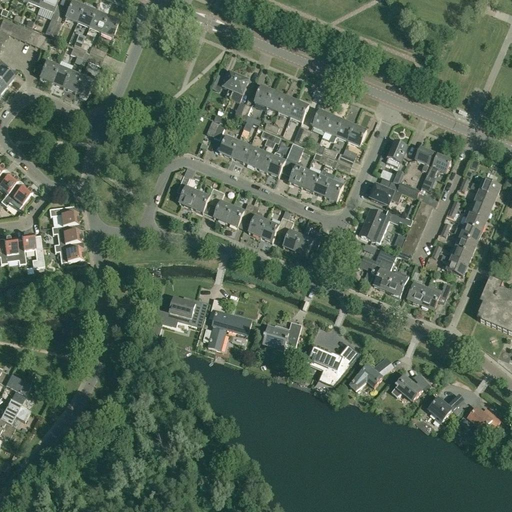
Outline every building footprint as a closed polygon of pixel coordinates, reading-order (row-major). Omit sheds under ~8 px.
[(40,10),(44,0),(29,0),(27,5),(40,10)] [(59,0),(44,0),(40,10),(53,16),(59,0)] [(84,9),(72,4),(65,21),(77,26),(84,9)] [(96,14),(95,14),(91,12),(92,11),(91,9),(86,7),(84,8),(84,9),(77,26),(88,31),(96,14)] [(107,19),(103,17),(104,16),(103,14),(98,12),(96,13),(95,14),(96,14),(88,31),(100,36),(107,19)] [(112,41),(115,33),(119,24),(107,19),(100,36),(112,41)] [(0,30),(9,38),(14,26),(3,22),(0,28),(0,30)] [(55,28),(51,38),(56,40),(62,26),(57,24),(55,28)] [(15,40),(20,29),(14,26),(9,38),(15,40)] [(50,26),(46,36),(51,38),(55,28),(50,26)] [(20,42),(25,31),(20,29),(15,40),(20,42)] [(0,37),(6,42),(9,38),(0,30),(0,37)] [(25,44),(30,33),(25,31),(20,42),(25,44)] [(30,47),(35,35),(30,33),(25,44),(30,47)] [(35,49),(40,37),(35,35),(30,47),(35,49)] [(41,51),(46,39),(40,37),(35,49),(41,51)] [(46,53),(51,42),(46,39),(41,51),(46,53)] [(82,45),(80,50),(86,53),(89,47),(82,45)] [(106,55),(92,49),(90,54),(104,60),(106,55)] [(79,53),(76,59),(83,62),(85,56),(79,53)] [(103,63),(88,58),(86,63),(100,69),(103,63)] [(51,86),(58,69),(46,64),(39,81),(51,86)] [(70,74),(58,69),(51,86),(63,91),(70,74)] [(0,70),(0,85),(7,91),(15,81),(1,70),(0,70)] [(70,74),(63,91),(75,96),(82,79),(70,74)] [(230,101),(239,79),(230,75),(224,90),(229,92),(226,100),(230,101)] [(82,79),(75,96),(87,101),(90,93),(95,95),(101,81),(95,79),(93,84),(82,79)] [(240,104),(245,93),(249,83),(239,79),(230,101),(240,106),(234,119),(240,121),(246,107),(240,104)] [(266,110),(274,94),(262,89),(255,105),(266,110)] [(278,115),(286,99),(274,94),(266,110),(278,115)] [(290,120),(297,104),(286,99),(278,115),(290,120)] [(302,125),(305,118),(309,109),(297,104),(290,120),(302,125)] [(246,107),(240,121),(246,124),(252,109),(246,107)] [(325,135),(332,118),(320,113),(313,130),(325,135)] [(336,140),(343,123),(332,118),(325,135),(336,140)] [(207,137),(215,140),(220,127),(213,123),(207,137)] [(348,145),(355,128),(343,123),(336,140),(348,145)] [(220,142),(226,128),(221,126),(220,127),(215,140),(220,142)] [(252,130),(252,129),(252,128),(246,126),(245,127),(243,132),(249,134),(250,135),(252,130)] [(273,128),(271,133),(278,136),(280,131),(273,128)] [(355,128),(348,145),(360,150),(367,133),(355,128)] [(300,146),(306,131),(301,129),(295,143),(300,146)] [(293,134),(286,131),(284,136),(283,138),(291,142),(292,142),(294,137),(295,135),(293,134)] [(306,131),(300,146),(305,148),(311,133),(306,131)] [(270,136),(267,141),(274,144),(276,139),(270,136)] [(231,161),(239,144),(227,139),(220,156),(231,161)] [(243,166),(250,149),(239,144),(231,161),(243,166)] [(398,170),(400,165),(401,166),(407,150),(394,145),(388,160),(387,165),(398,170)] [(293,146),(287,161),(293,163),(299,148),(293,146)] [(329,158),(331,152),(333,149),(327,146),(323,156),(329,158)] [(298,165),(290,185),(301,190),(309,173),(302,171),(303,167),(299,165),(304,151),(299,148),(293,163),(298,165)] [(255,171),(262,154),(250,149),(243,166),(255,171)] [(426,174),(434,156),(434,157),(435,154),(434,153),(434,154),(430,152),(429,154),(420,150),(415,162),(425,166),(422,172),(426,174)] [(331,152),(329,158),(336,161),(338,156),(331,152)] [(274,159),(262,154),(255,171),(267,176),(274,159)] [(274,159),(267,176),(279,181),(286,164),(279,161),(281,157),(275,155),(274,159)] [(325,166),(328,160),(317,156),(314,161),(325,166)] [(355,162),(341,156),(338,162),(353,168),(355,162)] [(446,175),(448,172),(451,163),(438,158),(433,169),(431,168),(426,178),(433,181),(434,180),(437,172),(446,175)] [(328,160),(325,166),(333,169),(335,164),(328,160)] [(351,171),(337,165),(335,170),(349,176),(351,171)] [(313,195),(320,178),(309,173),(301,190),(313,195)] [(400,188),(401,185),(404,177),(397,174),(392,184),(400,188)] [(7,179),(3,175),(0,178),(0,190),(8,196),(10,194),(16,186),(17,187),(19,184),(18,183),(18,181),(15,179),(14,180),(10,176),(7,179)] [(325,200),(332,183),(320,178),(313,195),(325,200)] [(426,178),(421,191),(430,195),(435,181),(434,180),(433,181),(426,178)] [(191,211),(198,195),(187,190),(190,182),(184,179),(178,195),(183,198),(179,206),(191,211)] [(332,183),(325,200),(337,205),(344,188),(332,183)] [(496,201),(497,199),(501,190),(485,183),(482,189),(473,186),(471,190),(480,194),(496,201)] [(397,194),(400,188),(392,184),(392,185),(391,185),(387,193),(374,187),(370,195),(372,196),(370,201),(389,209),(391,202),(398,205),(402,196),(397,194)] [(400,188),(397,194),(417,202),(420,193),(401,185),(400,188)] [(21,190),(17,187),(16,186),(10,194),(8,196),(1,205),(6,209),(9,206),(18,213),(33,195),(31,194),(32,193),(29,191),(28,191),(23,188),(21,190)] [(213,208),(219,194),(213,191),(210,200),(198,195),(191,211),(203,217),(208,206),(213,208)] [(226,226),(233,209),(221,204),(225,196),(219,194),(213,208),(218,210),(214,221),(226,226)] [(491,213),(496,201),(480,194),(475,206),(491,213)] [(417,202),(422,204),(433,209),(436,210),(438,204),(419,196),(417,202)] [(430,214),(433,209),(422,204),(419,210),(430,214)] [(248,223),(254,208),(248,206),(245,214),(233,209),(226,226),(238,231),(242,221),(248,223)] [(472,212),(466,209),(464,214),(470,216),(470,217),(487,224),(491,213),(475,206),(472,212)] [(260,241),(268,224),(261,221),(262,218),(261,216),(258,214),(259,211),(254,208),(248,223),(253,225),(248,235),(260,241)] [(79,221),(78,221),(77,215),(74,216),(73,209),(49,212),(50,220),(61,218),(62,229),(76,227),(76,228),(79,227),(79,225),(80,225),(79,221)] [(428,220),(430,214),(419,210),(417,215),(428,220)] [(388,220),(386,219),(371,212),(366,226),(367,226),(362,238),(380,246),(389,224),(386,223),(388,220)] [(401,225),(411,229),(412,226),(414,223),(403,219),(390,214),(388,219),(401,225)] [(426,225),(428,220),(417,215),(415,221),(426,225)] [(482,235),(487,224),(470,217),(465,228),(482,235)] [(282,237),(289,223),(283,221),(279,229),(268,224),(260,241),(273,246),(277,235),(282,237)] [(423,231),(426,225),(415,221),(414,223),(412,226),(423,231)] [(295,255),(302,238),(291,233),(294,225),(289,223),(282,237),(288,240),(283,250),(295,255)] [(421,237),(423,231),(412,226),(411,229),(410,232),(421,237)] [(76,233),(76,228),(76,227),(62,229),(52,230),(53,237),(57,237),(58,247),(58,248),(78,245),(81,245),(81,243),(82,242),(82,239),(81,239),(80,233),(76,233)] [(477,246),(482,235),(465,228),(461,239),(477,246)] [(419,242),(421,237),(410,232),(408,237),(419,242)] [(33,236),(28,237),(27,235),(24,236),(23,237),(21,237),(22,243),(24,254),(35,253),(36,263),(32,264),(33,271),(44,270),(40,238),(34,239),(33,236)] [(307,260),(311,250),(317,252),(323,238),(317,235),(314,243),(302,238),(295,255),(307,260)] [(416,247),(419,242),(408,237),(405,243),(416,247)] [(473,257),(477,246),(461,239),(456,250),(473,257)] [(16,240),(10,241),(9,240),(6,240),(6,242),(4,242),(4,246),(5,246),(7,265),(8,265),(18,264),(19,268),(26,267),(24,254),(22,243),(16,244),(16,240)] [(414,253),(416,247),(405,243),(403,248),(414,253)] [(79,251),(78,245),(58,248),(58,247),(54,248),(55,255),(59,254),(61,266),(84,263),(84,261),(85,260),(84,257),(83,256),(82,251),(79,251)] [(412,258),(414,253),(403,248),(401,254),(412,258)] [(468,268),(473,257),(456,250),(451,261),(468,268)] [(394,278),(390,276),(397,259),(381,252),(376,264),(364,258),(359,270),(372,276),(378,279),(374,288),(387,294),(394,278)] [(410,264),(412,258),(401,254),(398,259),(410,264)] [(468,268),(451,261),(443,258),(441,262),(450,266),(447,273),(463,280),(468,268)] [(400,300),(407,283),(409,279),(396,273),(394,278),(387,294),(400,300)] [(511,297),(501,293),(503,287),(490,281),(482,301),(485,303),(477,322),(481,323),(480,324),(511,337),(511,297)] [(421,308),(427,292),(414,286),(407,303),(421,308)] [(434,314),(440,299),(446,302),(452,289),(446,286),(442,293),(436,290),(436,289),(430,286),(427,292),(421,308),(434,314)] [(196,307),(189,305),(190,303),(184,302),(183,301),(182,304),(174,301),(169,318),(165,316),(161,329),(174,333),(177,322),(191,326),(192,325),(193,326),(201,329),(202,328),(198,327),(202,311),(206,312),(206,311),(202,310),(196,308),(196,307)] [(203,343),(210,345),(208,350),(221,353),(226,334),(248,340),(252,325),(224,317),(228,306),(214,302),(203,343)] [(302,328),(291,325),(289,332),(276,328),(275,332),(268,331),(263,348),(284,354),(285,352),(295,354),(302,328)] [(331,358),(330,358),(331,357),(314,350),(313,351),(311,350),(308,357),(308,358),(309,358),(315,360),(312,366),(314,367),(314,366),(324,370),(323,374),(321,377),(319,383),(328,387),(329,385),(330,384),(331,384),(337,387),(338,385),(348,373),(348,372),(350,367),(352,368),(361,358),(352,351),(350,349),(341,360),(339,359),(336,358),(335,359),(331,358)] [(387,362),(373,373),(367,368),(359,378),(350,389),(356,394),(367,385),(374,391),(382,381),(381,380),(393,370),(387,362)] [(0,386),(6,390),(11,379),(0,372),(0,386)] [(21,409),(31,389),(11,379),(6,390),(15,394),(10,404),(21,409)] [(415,389),(404,380),(395,391),(392,396),(397,400),(403,396),(413,404),(422,394),(421,394),(424,391),(426,394),(431,389),(421,379),(416,383),(418,385),(415,389)] [(429,413),(437,419),(434,422),(439,426),(442,423),(443,424),(448,418),(464,403),(459,398),(448,409),(438,401),(429,413)] [(30,414),(21,409),(10,404),(0,422),(0,423),(10,429),(10,428),(15,419),(25,424),(30,414)] [(469,432),(473,426),(484,434),(488,429),(493,433),(501,423),(486,411),(483,416),(477,411),(474,414),(471,412),(460,425),(469,432)] [(0,423),(0,436),(10,441),(15,431),(10,428),(10,429),(0,423)]
